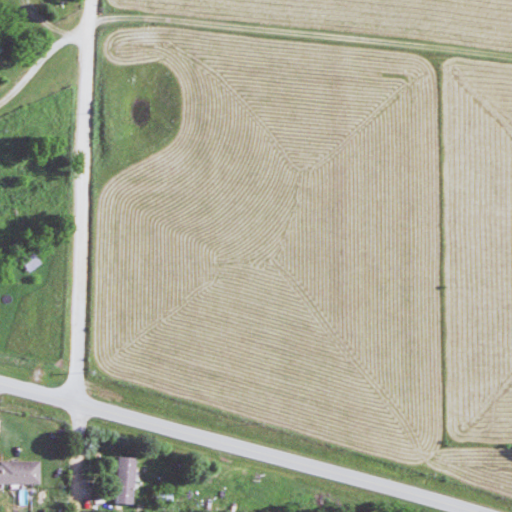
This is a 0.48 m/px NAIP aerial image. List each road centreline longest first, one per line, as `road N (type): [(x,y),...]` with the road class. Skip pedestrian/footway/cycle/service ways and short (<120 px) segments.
road 1 (residential): [(511,55),(174,20),(90,24)]
road 2 (residential): [(481,511),(77,401)]
road 3 (residential): [(77,401),(91,0)]
